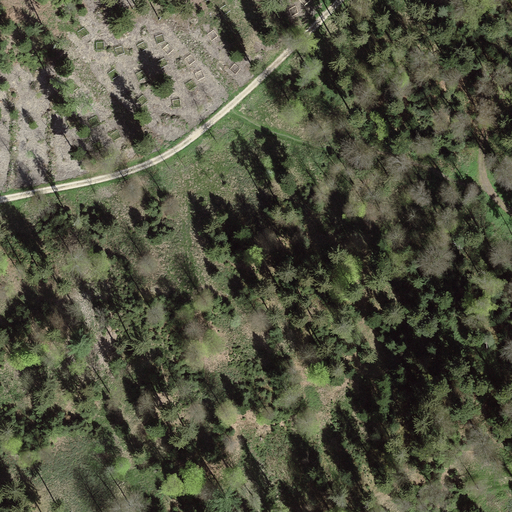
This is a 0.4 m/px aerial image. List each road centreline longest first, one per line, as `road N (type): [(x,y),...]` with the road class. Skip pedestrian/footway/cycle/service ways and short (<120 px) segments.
road 1 (track): [(223,109),(139,167),(0,201)]
road 2 (track): [(336,0),(223,109)]
